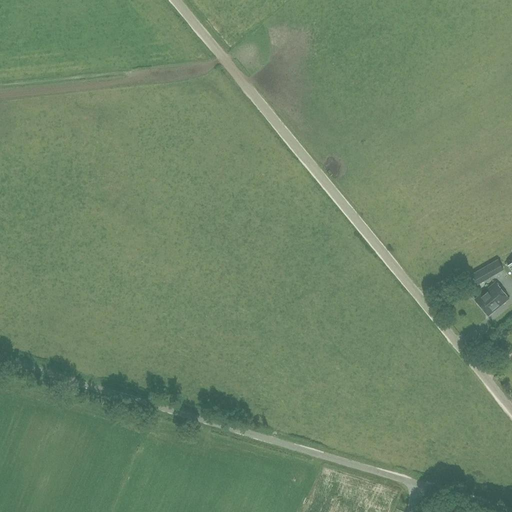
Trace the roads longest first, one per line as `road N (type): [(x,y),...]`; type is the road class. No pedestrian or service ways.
road 1 (unclassified): [(511,511),(0,358)]
road 2 (unclassified): [(511,412),(174,0)]
